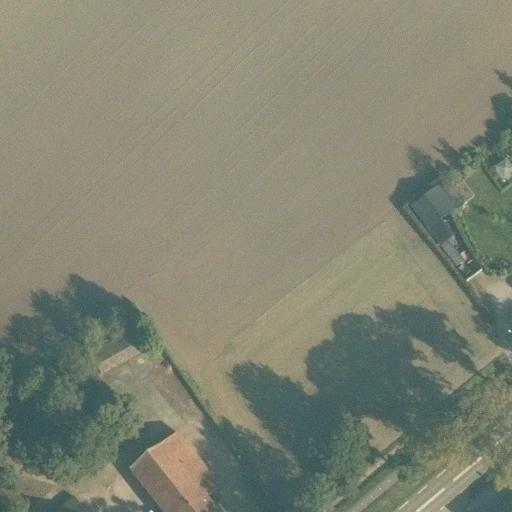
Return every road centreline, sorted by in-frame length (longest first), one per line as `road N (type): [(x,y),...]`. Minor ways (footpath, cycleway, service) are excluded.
road 1 (primary): [(416,511),(511,430)]
road 2 (track): [(0,460),(91,492),(106,511)]
